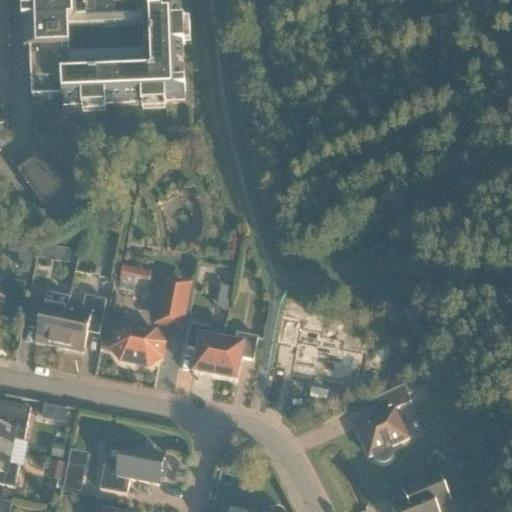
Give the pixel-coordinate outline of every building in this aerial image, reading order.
[(175,5),(174,0),(22,0),(23,26),(23,33),(24,54),(30,53),(31,60),(32,102),(33,102),(62,101),(62,108),(63,110),(64,110),(185,105),(181,11),(181,5),(176,5),(175,5)] [(56,167),(69,158),(69,135),(34,136),(34,161),(18,173),(56,229),(85,209),(56,167)] [(72,164),(72,178),(74,178),(83,178),(84,178),(83,164),(72,164)] [(11,246),(9,255),(20,257),(18,268),(31,271),(35,250),(11,246)] [(43,248),(41,263),(53,265),(55,250),(43,248)] [(123,279),(152,282),(153,271),(124,269),(123,279)] [(150,315),(186,321),(193,286),(157,280),(150,315)] [(0,321),(18,325),(26,286),(2,281),(0,291),(0,321)] [(221,289),(219,301),(230,303),(232,291),(221,289)] [(44,307),(46,296),(34,293),(28,324),(40,326),(36,346),(60,351),(68,311),(44,307)] [(46,296),(44,307),(68,311),(70,300),(46,296)] [(68,311),(60,351),(83,356),(87,336),(99,338),(106,303),(85,299),(82,314),(68,311)] [(302,322),(282,318),(277,345),(296,349),(291,379),(312,383),(313,375),(324,378),(323,381),(355,387),(361,355),(339,351),(341,343),(320,338),(321,334),(301,330),(302,322)] [(215,381),(223,344),(226,329),(212,326),(211,331),(191,327),(186,351),(198,353),(193,377),(215,381)] [(140,364),(153,367),(161,362),(164,347),(156,335),(128,329),(116,337),(113,351),(121,364),(135,367),(140,364)] [(223,344),(215,381),(237,386),(242,362),(254,364),(258,341),(237,336),(235,347),(223,344)] [(424,380),(404,389),(408,398),(428,388),(424,380)] [(391,453),(390,451),(409,442),(396,413),(412,405),(408,398),(404,389),(381,400),(388,415),(356,430),(370,461),(374,459),(375,461),(377,463),(380,465),(384,465),(387,464),(390,462),(391,460),(392,456),(391,453)] [(0,453),(11,455),(25,458),(28,446),(24,445),(28,423),(31,411),(0,405),(0,453)] [(44,409),(42,423),(53,425),(56,411),(44,409)] [(54,447),(52,460),(64,462),(66,449),(54,447)] [(105,465),(100,493),(127,498),(130,483),(159,488),(160,483),(164,483),(167,475),(167,466),(163,465),(165,460),(123,452),(119,468),(105,465)] [(0,453),(0,488),(15,491),(19,469),(23,470),(25,458),(11,455),(0,453)] [(64,477),(66,467),(51,465),(49,475),(64,477)] [(81,489),(83,475),(78,474),(79,470),(68,468),(65,486),(81,489)] [(436,511),(435,509),(450,503),(440,480),(404,496),(408,507),(397,511),(436,511)] [(9,494),(0,492),(0,500),(7,502),(9,494)] [(0,511),(10,511),(12,506),(0,503),(0,511)]
